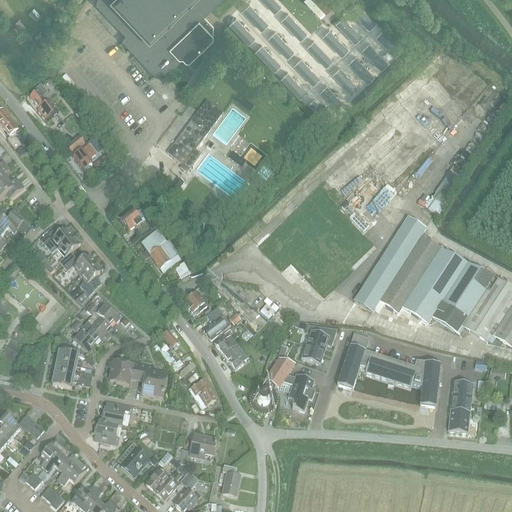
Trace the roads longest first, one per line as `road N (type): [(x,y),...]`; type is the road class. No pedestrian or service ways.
road 1 (residential): [(261,437),(208,353),(91,205)]
road 2 (unclassified): [(511,450),(377,436),(261,437)]
road 3 (residential): [(114,271),(63,211),(28,123)]
road 4 (residential): [(214,421),(93,398)]
